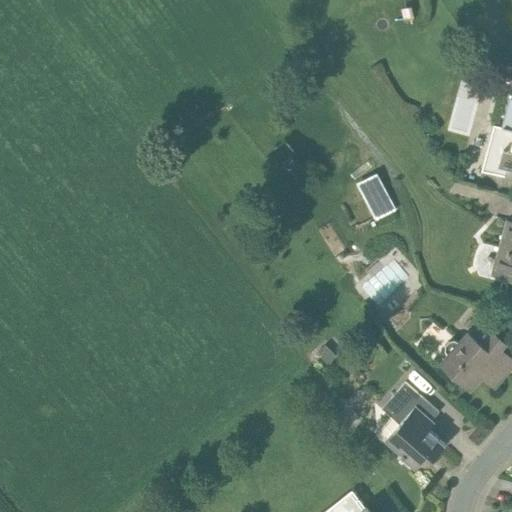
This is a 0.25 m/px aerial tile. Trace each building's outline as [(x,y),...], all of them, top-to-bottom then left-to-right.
[(511,95),(510,95),(501,127),(494,125),(481,172),(505,178),(507,170),(511,171),(511,95)] [(356,183),(376,221),(396,211),(377,173),(356,183)] [(511,221),(507,220),(492,274),(511,279),(511,221)] [(500,368),(510,357),(500,349),(506,343),(483,323),(473,335),(468,331),(459,342),(455,340),(450,341),(446,343),(444,347),(445,352),(447,355),(440,364),(470,390),(482,376),(495,388),(500,381),(495,377),(502,370),(500,368)] [(326,345),(317,353),(328,365),(337,356),(326,345)] [(432,459),(445,445),(437,438),(439,436),(427,426),(439,412),(405,382),(381,409),(399,424),(384,441),(401,456),(399,457),(415,470),(428,455),(432,459)]
